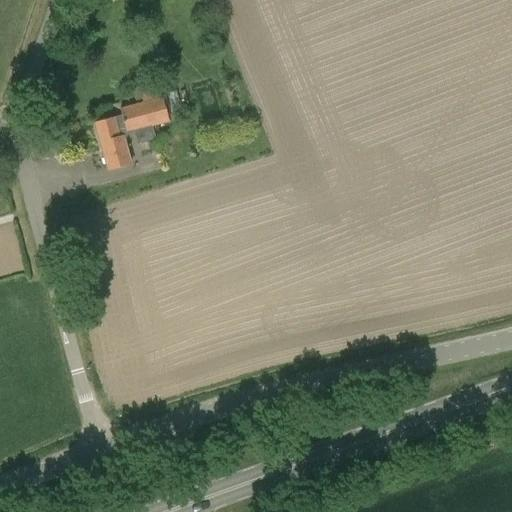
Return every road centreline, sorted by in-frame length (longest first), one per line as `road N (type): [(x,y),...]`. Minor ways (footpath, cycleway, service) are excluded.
road 1 (unclassified): [(97,448),(14,136),(60,0)]
road 2 (unclassified): [(97,448),(392,355),(511,334)]
road 3 (secondary): [(167,511),(511,387)]
